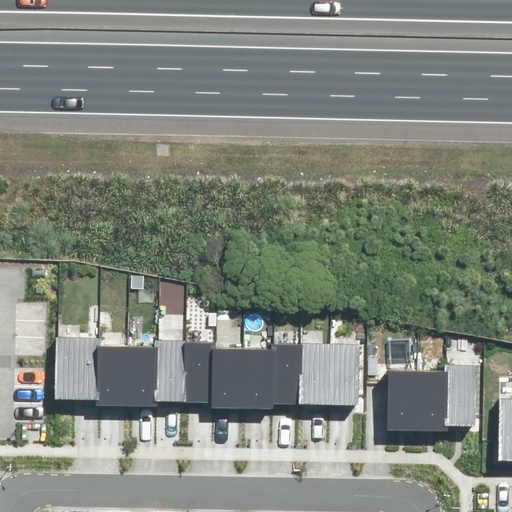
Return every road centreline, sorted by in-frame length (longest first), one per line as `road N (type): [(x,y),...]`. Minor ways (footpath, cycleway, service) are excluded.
road 1 (motorway): [(511,79),(0,69)]
road 2 (residential): [(215,483),(388,488),(409,493),(424,511)]
road 3 (residential): [(6,495),(22,480),(54,478),(215,483)]
